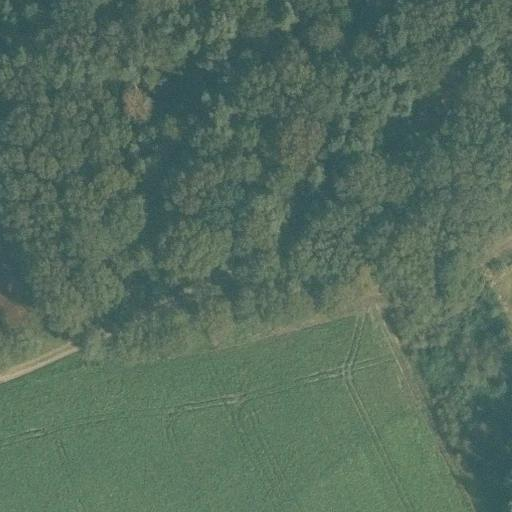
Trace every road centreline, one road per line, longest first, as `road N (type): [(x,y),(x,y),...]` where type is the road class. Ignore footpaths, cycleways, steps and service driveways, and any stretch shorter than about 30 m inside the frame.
road 1 (track): [(0,370),(213,284),(396,161),(511,56)]
road 2 (track): [(382,0),(219,30),(0,46)]
road 3 (track): [(377,286),(213,284)]
road 4 (track): [(511,243),(469,274),(377,286)]
